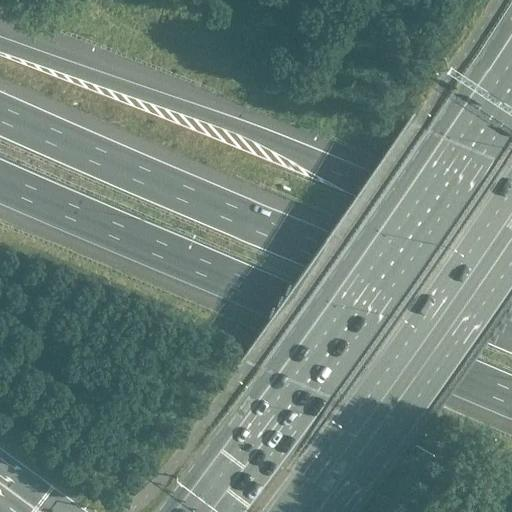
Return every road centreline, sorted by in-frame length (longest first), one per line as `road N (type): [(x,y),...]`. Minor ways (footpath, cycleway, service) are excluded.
road 1 (motorway): [(0,180),(511,398)]
road 2 (motorway): [(511,331),(0,115)]
road 3 (primary): [(511,61),(192,511)]
road 4 (motorway): [(511,248),(0,42)]
road 5 (primary): [(281,511),(511,188)]
